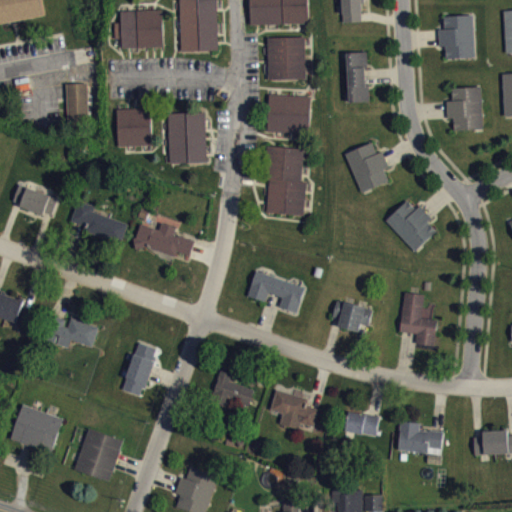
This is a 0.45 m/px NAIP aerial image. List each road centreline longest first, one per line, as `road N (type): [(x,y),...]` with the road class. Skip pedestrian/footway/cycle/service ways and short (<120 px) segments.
road 1 (residential): [(0,246),(375,377),(511,386)]
road 2 (residential): [(468,388),(479,253),(466,198),(414,139),(401,0)]
road 3 (residential): [(132,511),(233,211)]
